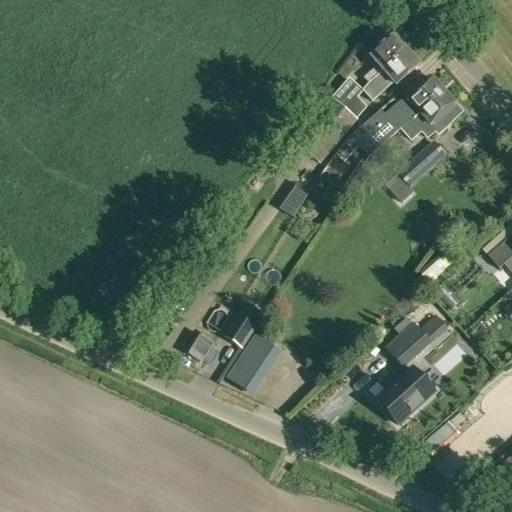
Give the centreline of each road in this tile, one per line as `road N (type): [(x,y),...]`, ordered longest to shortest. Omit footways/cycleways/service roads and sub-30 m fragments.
road 1 (unclassified): [(449,511),(0,311)]
road 2 (unclassified): [(511,127),(397,0)]
